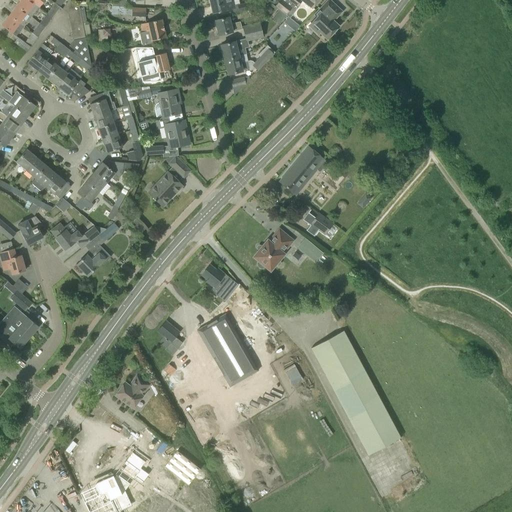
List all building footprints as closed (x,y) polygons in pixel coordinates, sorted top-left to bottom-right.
[(29,0),(20,0),(16,6),(26,14),(27,14),(31,17),(38,7),(29,0)] [(68,0),(61,9),(67,14),(67,13),(79,11),(78,7),(69,0),(68,0)] [(209,0),(213,13),(231,8),(232,14),(253,9),(252,2),(238,5),(237,5),(235,5),(233,0),(209,0)] [(311,9),(318,0),(279,0),(275,7),(289,18),(296,9),(301,2),(311,9)] [(328,0),(313,16),(315,17),(307,26),(318,36),(321,33),(327,39),(338,26),(332,21),(335,18),(341,12),(329,0),(328,0)] [(54,3),(46,13),(52,17),(59,7),(54,3)] [(16,6),(9,16),(19,24),(23,27),(27,22),(22,19),(26,14),(16,6)] [(130,16),(145,18),(146,8),(132,7),(130,16)] [(286,16),(278,10),(275,14),(282,20),(286,16)] [(67,14),(68,20),(80,18),(79,11),(67,13),(67,14)] [(46,13),(39,23),(44,27),(52,17),(46,13)] [(19,24),(9,16),(1,26),(15,37),(19,31),(15,28),(19,24)] [(215,20),(215,21),(213,23),(215,27),(217,28),(218,35),(242,30),(240,22),(231,24),(229,17),(215,20)] [(68,20),(70,27),(82,24),(80,18),(68,20)] [(295,30),(299,27),(290,18),(286,22),(295,30)] [(139,25),(141,33),(139,34),(142,45),(152,43),(152,41),(166,38),(161,19),(139,25)] [(39,23),(31,33),(37,37),(44,27),(39,23)] [(242,27),(243,35),(261,31),(259,23),(242,27)] [(70,27),(71,34),(83,31),(82,24),(70,27)] [(71,34),(72,41),(73,41),(85,38),(83,31),(71,34)] [(261,31),(243,35),(245,42),(263,38),(261,31)] [(37,37),(31,33),(24,42),(18,38),(14,43),(26,52),(37,37)] [(49,42),(56,48),(59,43),(53,38),(49,42)] [(72,41),(68,46),(78,54),(76,56),(80,59),(89,66),(91,64),(85,38),(73,41),(72,41)] [(221,45),(224,60),(245,55),(246,55),(242,40),(236,42),(221,45)] [(56,48),(66,55),(70,51),(59,43),(56,48)] [(27,63),(37,71),(48,58),(47,58),(50,54),(45,50),(47,48),(42,44),(27,63)] [(245,55),(224,60),(228,74),(248,69),(249,71),(253,70),(254,69),(257,71),(274,53),(267,46),(257,55),(259,57),(254,63),(252,61),(249,61),(247,61),(245,55)] [(152,48),(135,48),(139,62),(138,62),(140,71),(141,76),(147,75),(148,81),(160,81),(158,73),(169,70),(165,53),(152,56),(150,49),(152,49),(152,48)] [(66,55),(76,63),(80,59),(76,56),(70,51),(66,55)] [(37,71),(47,79),(57,66),(48,58),(37,71)] [(80,59),(76,63),(86,71),(89,66),(80,59)] [(47,79),(57,87),(67,74),(57,66),(47,79)] [(67,74),(57,87),(67,95),(72,88),(76,91),(83,86),(84,84),(79,80),(81,77),(71,69),(67,74)] [(234,96),(249,80),(248,76),(230,81),(231,87),(232,87),(234,96)] [(123,89),(124,92),(124,93),(128,105),(130,113),(134,112),(130,98),(135,97),(136,100),(151,97),(149,89),(148,87),(123,89)] [(29,99),(23,94),(23,95),(22,96),(18,93),(16,91),(16,92),(17,92),(13,98),(3,90),(3,89),(0,92),(0,96),(3,98),(14,107),(27,117),(35,106),(28,101),(29,99)] [(158,117),(158,119),(159,121),(169,119),(168,116),(180,113),(177,98),(179,98),(177,89),(156,94),(158,103),(156,104),(155,106),(154,108),(154,110),(156,117),(158,117)] [(119,94),(123,106),(128,105),(124,93),(124,92),(119,94)] [(89,105),(93,117),(109,111),(107,105),(109,104),(106,93),(96,96),(98,102),(89,105)] [(123,120),(126,119),(126,118),(131,117),(130,113),(128,105),(123,106),(120,107),(123,120)] [(14,107),(6,117),(19,127),(27,117),(14,107)] [(93,117),(98,129),(113,123),(109,111),(93,117)] [(139,114),(135,118),(140,122),(143,118),(139,114)] [(6,117),(0,124),(0,127),(12,137),(19,127),(6,117)] [(126,119),(129,131),(135,129),(131,117),(126,118),(126,119)] [(159,121),(158,119),(155,120),(157,128),(164,126),(169,148),(189,144),(187,134),(185,134),(182,121),(170,124),(169,119),(159,121)] [(98,129),(102,140),(118,135),(113,123),(98,129)] [(12,137),(0,127),(0,143),(4,147),(12,137)] [(135,129),(129,131),(132,143),(131,143),(133,151),(125,153),(128,160),(137,161),(140,161),(142,156),(138,142),(138,141),(135,129)] [(118,135),(102,140),(106,153),(122,147),(118,135)] [(145,147),(145,155),(162,153),(162,146),(145,147)] [(279,182),(287,188),(296,196),(325,161),(308,147),(279,182)] [(15,163),(25,171),(36,157),(26,149),(15,163)] [(168,163),(183,178),(190,171),(175,156),(168,163)] [(25,171),(35,179),(46,166),(36,157),(25,171)] [(102,162),(93,173),(106,183),(111,178),(115,182),(119,177),(102,162)] [(122,171),(135,172),(138,164),(123,163),(122,171)] [(35,179),(44,187),(56,174),(46,166),(35,179)] [(147,192),(155,200),(162,207),(183,186),(167,171),(147,192)] [(93,173),(85,183),(98,193),(106,183),(93,173)] [(56,174),(44,187),(58,198),(63,192),(59,189),(65,182),(64,181),(66,180),(61,176),(60,178),(56,174)] [(0,186),(9,191),(11,187),(0,180),(0,186)] [(98,193),(85,183),(77,192),(82,196),(75,206),(81,210),(83,207),(88,211),(93,205),(90,203),(98,193)] [(125,183),(119,194),(120,195),(124,197),(130,186),(125,183)] [(9,191),(20,198),(23,193),(11,187),(9,191)] [(20,198),(31,203),(32,204),(32,203),(34,199),(23,193),(20,198)] [(119,194),(113,205),(113,206),(118,208),(124,197),(120,195),(119,194)] [(34,199),(32,203),(39,207),(38,207),(48,212),(52,208),(34,199)] [(32,204),(31,203),(27,211),(33,216),(38,207),(39,207),(32,203),(32,204)] [(113,206),(113,205),(106,217),(111,220),(118,208),(113,206)] [(308,213),(303,220),(309,224),(309,225),(306,230),(313,235),(317,231),(324,236),(333,224),(318,213),(314,217),(308,213)] [(26,220),(17,224),(28,245),(42,237),(38,228),(42,226),(34,217),(27,221),(26,220)] [(131,224),(141,233),(145,229),(135,219),(131,224)] [(105,229),(90,241),(91,241),(86,246),(90,251),(76,265),(87,276),(97,266),(104,259),(97,252),(101,247),(99,245),(104,241),(118,229),(113,222),(106,229),(105,229)] [(55,238),(64,250),(82,236),(76,230),(70,235),(65,229),(64,230),(60,223),(50,231),(56,238),(55,238)] [(84,234),(90,241),(105,229),(94,226),(84,234)] [(267,240),(253,257),(258,260),(257,262),(256,263),(256,264),(256,265),(257,266),(257,267),(258,267),(259,268),(260,268),(261,269),(262,269),(263,269),(264,268),(265,267),(270,270),(284,253),(283,253),(293,241),(279,230),(269,242),(267,240)] [(0,248),(0,250),(13,247),(12,241),(0,243),(0,248)] [(315,262),(323,253),(314,246),(306,255),(315,262)] [(0,252),(0,259),(3,270),(10,268),(11,274),(25,270),(21,256),(16,257),(13,249),(0,252)] [(231,280),(224,274),(217,268),(216,270),(210,265),(201,275),(207,280),(206,282),(213,288),(211,291),(218,297),(231,280)] [(7,282),(4,286),(9,290),(13,286),(7,282)] [(16,290),(10,298),(25,311),(32,303),(16,290)] [(38,327),(22,313),(17,318),(22,322),(17,327),(17,328),(29,338),(38,327)] [(225,314),(196,330),(229,387),(258,371),(225,314)] [(166,321),(157,331),(163,336),(159,342),(166,348),(170,343),(177,349),(182,343),(175,337),(179,332),(166,321)] [(0,331),(0,343),(7,350),(13,343),(19,349),(29,338),(17,328),(12,324),(10,322),(2,333),(0,331)] [(310,348),(367,456),(400,438),(343,331),(310,348)] [(115,395),(133,409),(143,396),(142,395),(149,385),(136,375),(131,383),(132,384),(130,386),(124,382),(115,395)] [(94,484),(79,491),(88,511),(115,511),(116,511),(131,504),(124,489),(134,476),(142,482),(148,472),(140,467),(145,460),(131,450),(113,475),(112,473),(93,482),(94,484)] [(176,451),(164,466),(187,485),(199,470),(176,451)]
